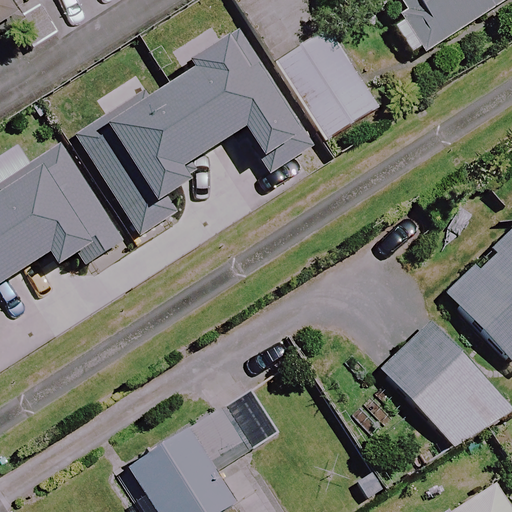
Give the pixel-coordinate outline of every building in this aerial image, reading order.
[(0,0),(0,33),(18,23),(3,0),(0,0)] [(235,0),(277,65),(327,34),(305,0),(235,0)] [(511,1),(511,0),(395,0),(408,19),(393,28),(415,63),(511,1)] [(327,34),(277,65),(327,145),(377,114),(327,34)] [(0,207),(24,246),(0,261),(0,293),(39,270),(62,307),(144,256),(124,223),(109,233),(88,199),(121,178),(99,142),(68,161),(58,146),(0,182),(0,207)] [(231,227),(214,200),(159,234),(177,261),(231,227)] [(511,235),(447,303),(511,365),(511,235)] [(432,328),(382,375),(456,455),(506,409),(432,328)] [(278,440),(255,401),(229,416),(251,455),(278,440)] [(244,456),(219,418),(131,474),(155,511),(229,511),(235,509),(214,475),(244,456)] [(508,511),(494,490),(460,511),(508,511)]
